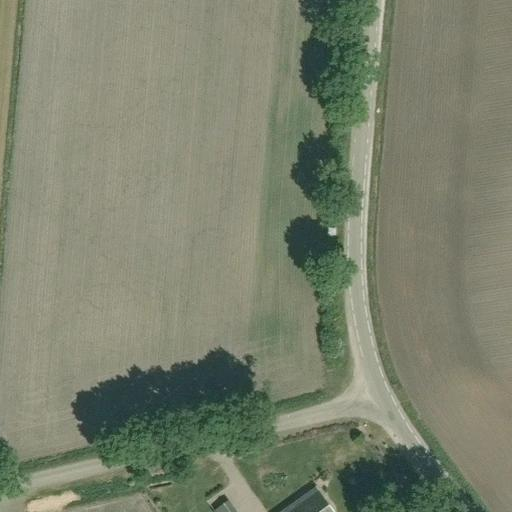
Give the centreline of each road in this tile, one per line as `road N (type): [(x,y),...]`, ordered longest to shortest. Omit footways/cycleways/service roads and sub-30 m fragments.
road 1 (unclassified): [(381,392),(357,320),(353,248),(373,0)]
road 2 (unclassified): [(0,488),(381,392)]
road 3 (unclassified): [(461,511),(381,392)]
